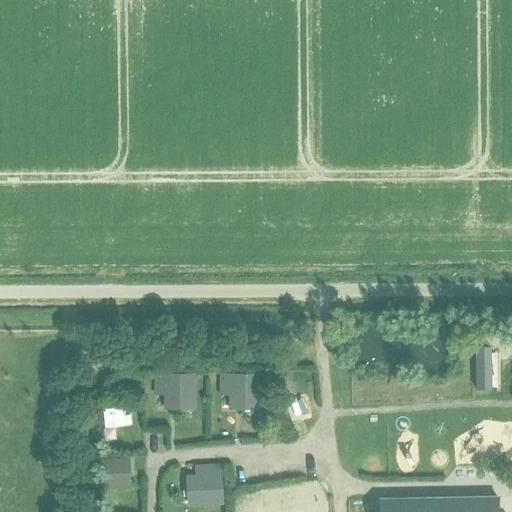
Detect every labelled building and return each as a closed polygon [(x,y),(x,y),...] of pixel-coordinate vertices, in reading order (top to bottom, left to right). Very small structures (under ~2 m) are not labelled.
[(193,404),(193,377),(157,377),(157,393),(166,393),(166,403),(193,404)] [(258,404),(258,377),(222,377),(222,393),(231,393),(231,404),(258,404)] [(125,486),(125,464),(114,464),(114,461),(102,461),(102,486),(125,486)] [(196,472),(186,472),(188,501),(221,499),(219,464),(195,465),(196,472)] [(379,511),(497,511),(497,497),(379,499),(379,511)]
